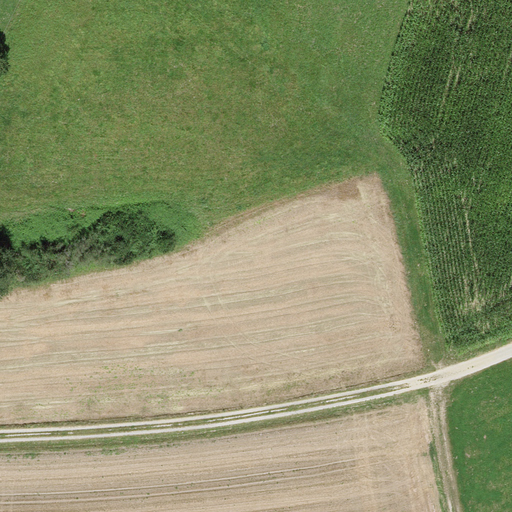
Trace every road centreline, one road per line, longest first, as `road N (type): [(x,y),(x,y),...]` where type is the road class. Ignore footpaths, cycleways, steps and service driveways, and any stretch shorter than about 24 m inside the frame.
road 1 (track): [(0,424),(211,418),(431,371),(511,339)]
road 2 (track): [(431,371),(458,511)]
